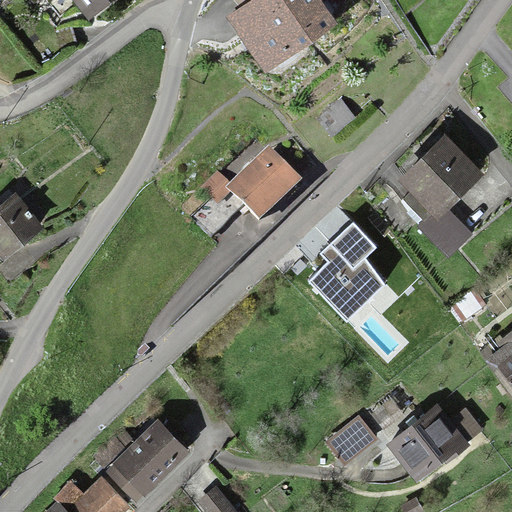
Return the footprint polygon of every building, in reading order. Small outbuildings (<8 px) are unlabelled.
[(80,0),(92,15),(110,0),(80,0)] [(330,16),(318,0),(250,0),(229,16),(264,64),(330,16)] [(477,174),(442,139),(399,181),(434,216),(477,174)] [(293,184),(266,155),(230,190),(256,218),(293,184)] [(44,231),(18,197),(0,210),(0,245),(9,258),(44,231)] [(377,247),(353,222),(320,254),(329,262),(309,281),(347,320),(385,283),(363,260),(377,247)] [(511,332),(507,337),(511,342),(488,360),(511,390),(511,332)] [(462,442),(435,408),(388,445),(415,478),(462,442)] [(357,417),(324,442),(341,466),(375,440),(357,417)] [(154,425),(65,511),(121,511),(182,452),(154,425)] [(235,511),(213,487),(196,502),(204,511),(235,511)] [(400,506),(402,511),(423,511),(416,497),(400,506)]
